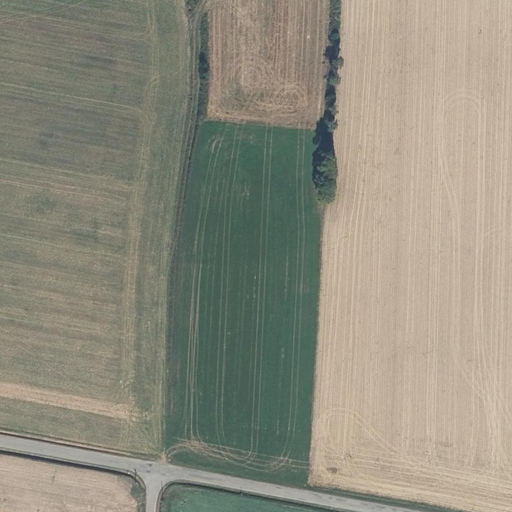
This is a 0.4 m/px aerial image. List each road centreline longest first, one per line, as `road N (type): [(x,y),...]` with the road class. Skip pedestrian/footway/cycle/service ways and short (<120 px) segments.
road 1 (tertiary): [(155,468),(391,511)]
road 2 (tertiary): [(0,440),(155,468)]
